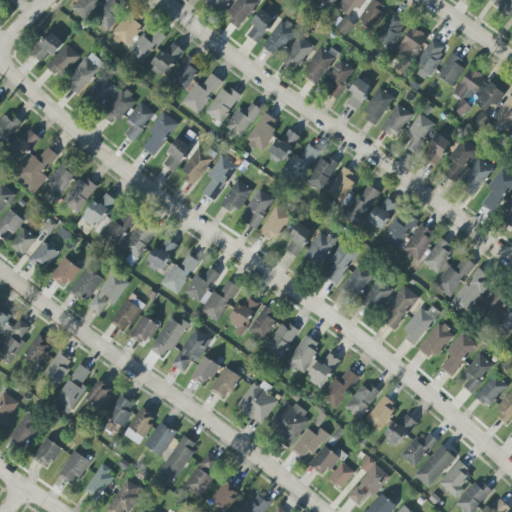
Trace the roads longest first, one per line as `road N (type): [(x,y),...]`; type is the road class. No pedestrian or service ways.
road 1 (residential): [(0,55),(422,383),(511,476)]
road 2 (residential): [(182,0),(511,257)]
road 3 (residential): [(0,264),(323,511)]
